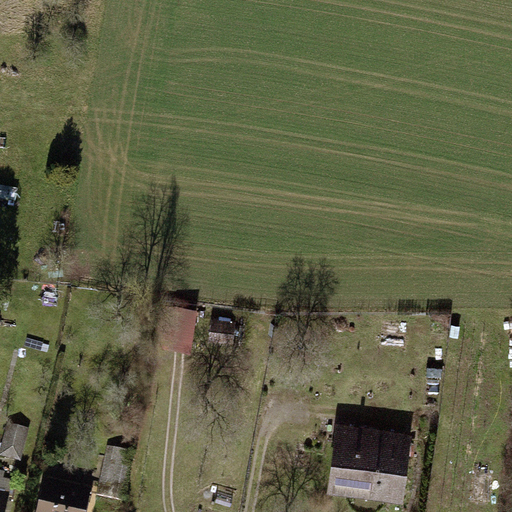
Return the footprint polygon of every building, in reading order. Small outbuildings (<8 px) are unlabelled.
[(184,350),(192,313),(175,309),(167,346),(184,350)] [(228,345),(230,326),(211,324),(209,343),(228,345)] [(3,457),(19,462),(28,437),(12,432),(3,457)] [(401,497),(411,447),(337,433),(327,483),(401,497)] [(114,501),(130,458),(114,452),(98,495),(114,501)] [(0,500),(8,503),(13,487),(0,483),(0,500)] [(35,511),(80,511),(85,501),(45,487),(35,511)]
